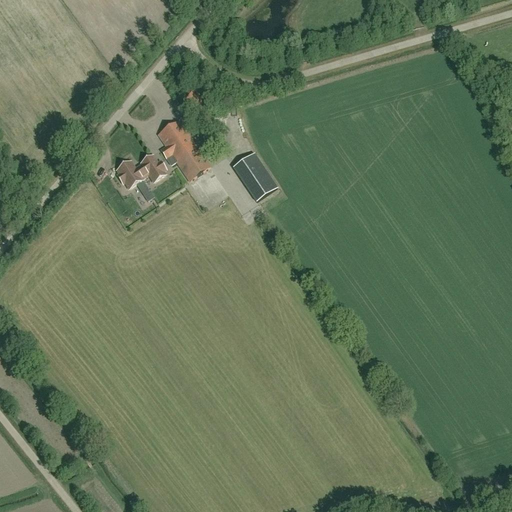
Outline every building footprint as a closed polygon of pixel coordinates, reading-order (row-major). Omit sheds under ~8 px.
[(216,108),(203,89),(187,99),(200,118),(216,108)] [(160,154),(165,162),(173,157),(190,183),(211,169),(180,123),(160,137),(167,149),(160,154)] [(304,135),(316,132),(313,123),(269,133),(272,147),(305,139),(304,135)] [(255,156),(234,170),(257,204),(278,190),(255,156)] [(161,164),(158,166),(153,158),(142,166),(143,168),(136,172),(131,164),(118,173),(120,177),(118,178),(123,186),(125,185),(130,192),(143,183),(142,182),(149,177),(155,185),(166,178),(163,174),(166,172),(161,164)] [(149,192),(143,196),(148,203),(154,199),(149,192)]
